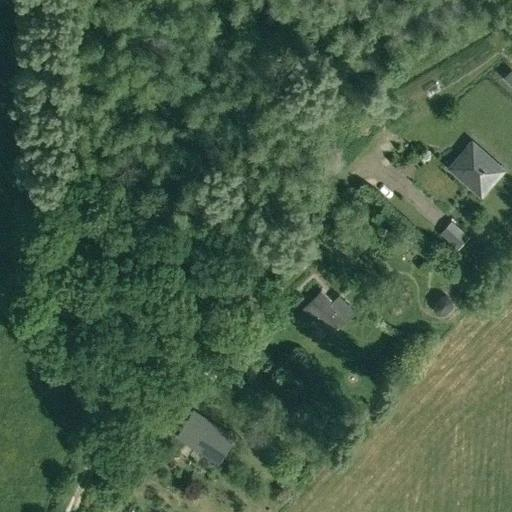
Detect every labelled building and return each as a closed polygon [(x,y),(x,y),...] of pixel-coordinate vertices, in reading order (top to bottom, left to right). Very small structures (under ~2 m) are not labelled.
[(483,184),(497,168),(472,146),(452,168),(461,176),(466,169),(483,184)] [(440,233),(458,248),(469,235),(452,220),(440,233)] [(330,333),(347,319),(322,291),(298,313),(307,323),(314,316),(330,333)] [(434,303),(434,310),(439,315),(445,315),(452,307),(452,300),(447,295),(441,295),(434,303)] [(157,411),(170,393),(162,387),(149,406),(157,411)] [(219,463),(235,439),(194,412),(178,436),(219,463)]
